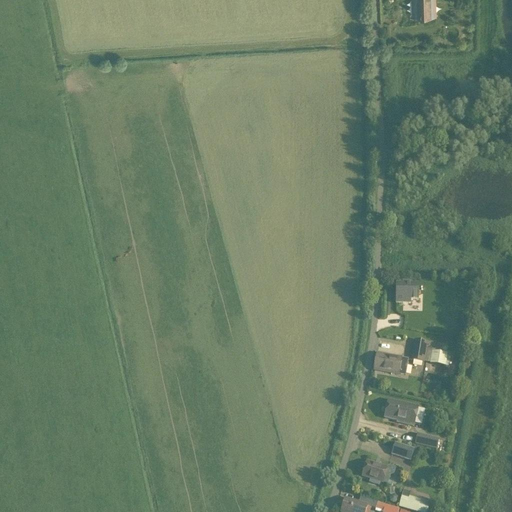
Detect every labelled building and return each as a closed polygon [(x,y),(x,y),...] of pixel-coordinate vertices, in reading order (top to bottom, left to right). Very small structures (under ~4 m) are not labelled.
[(433,0),(416,0),(417,3),(413,3),(413,13),(418,13),(418,14),(421,14),(421,13),(430,13),(430,3),(434,3),(433,0)] [(395,285),(395,304),(410,304),(410,301),(418,301),(418,285),(395,285)] [(459,336),(463,312),(454,311),(452,321),(437,318),(435,332),(459,336)] [(411,360),(424,363),(428,343),(414,341),(411,360)] [(431,351),(429,364),(445,367),(447,354),(431,351)] [(405,376),(408,360),(376,354),(374,371),(405,376)] [(418,408),(388,401),(384,419),(402,423),(401,424),(413,427),(418,408)] [(415,445),(437,450),(439,440),(418,435),(415,445)] [(391,455),(410,462),(414,450),(395,443),(391,455)] [(367,462),(362,477),(371,479),(369,483),(379,486),(380,482),(382,483),(383,483),(387,484),(390,476),(394,474),(395,471),(393,468),(390,467),(387,468),(386,469),(367,462)] [(398,508),(412,511),(427,511),(430,503),(409,497),(409,495),(402,493),(398,508)] [(365,511),(367,507),(375,509),(377,503),(360,498),(359,503),(345,499),(340,511),(365,511)]
